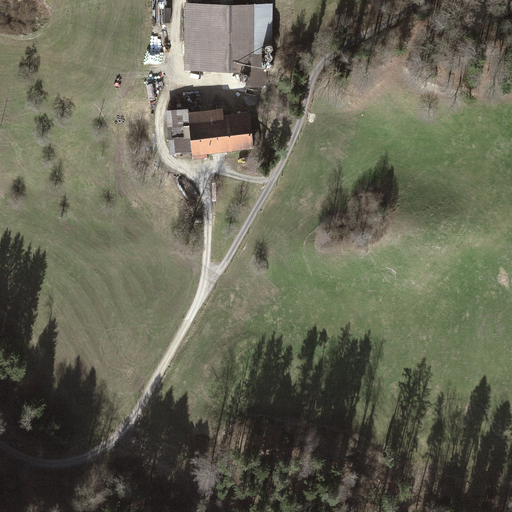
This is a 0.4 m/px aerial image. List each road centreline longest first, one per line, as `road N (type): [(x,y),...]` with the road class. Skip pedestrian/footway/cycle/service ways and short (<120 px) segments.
road 1 (track): [(0,442),(29,462),(66,466),(107,448),(275,177),(319,66),(421,0)]
road 2 (track): [(200,295),(205,180),(168,158),(159,139),(159,111),(174,82),(175,0)]
